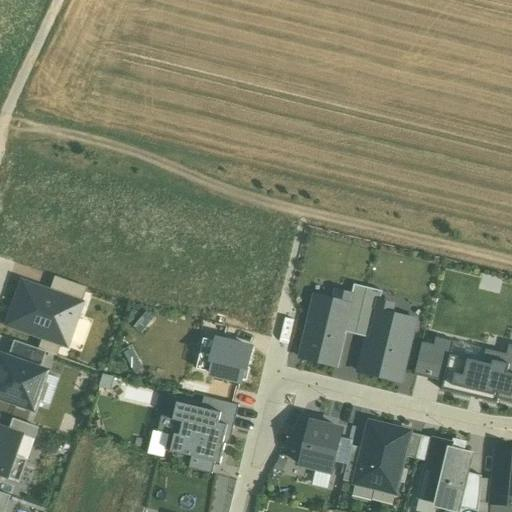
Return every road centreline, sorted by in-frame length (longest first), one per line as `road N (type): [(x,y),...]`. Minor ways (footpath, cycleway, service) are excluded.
road 1 (residential): [(240,511),(292,384),(511,428)]
road 2 (track): [(59,0),(6,114)]
